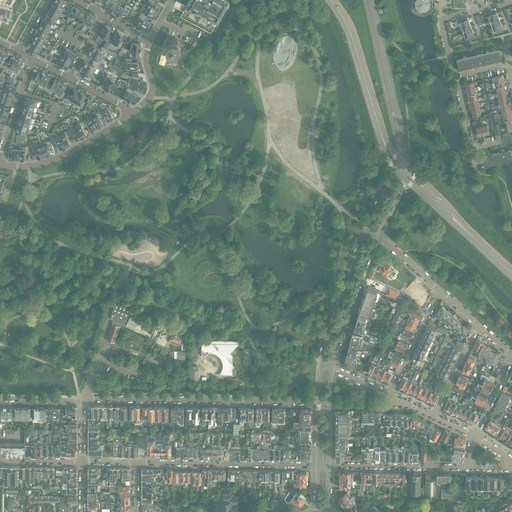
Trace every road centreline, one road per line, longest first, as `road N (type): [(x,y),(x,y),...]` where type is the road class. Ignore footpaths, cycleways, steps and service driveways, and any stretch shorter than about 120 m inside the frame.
road 1 (residential): [(82,399),(319,402)]
road 2 (residential): [(318,465),(135,463)]
road 3 (tertiary): [(369,0),(402,150)]
road 4 (secondary): [(330,0),(348,26),(381,136)]
road 5 (residential): [(132,113),(43,163),(0,164)]
road 6 (tertiary): [(368,231),(322,367)]
road 7 (residential): [(327,465),(468,467)]
road 8 (tertiary): [(331,368),(375,235)]
